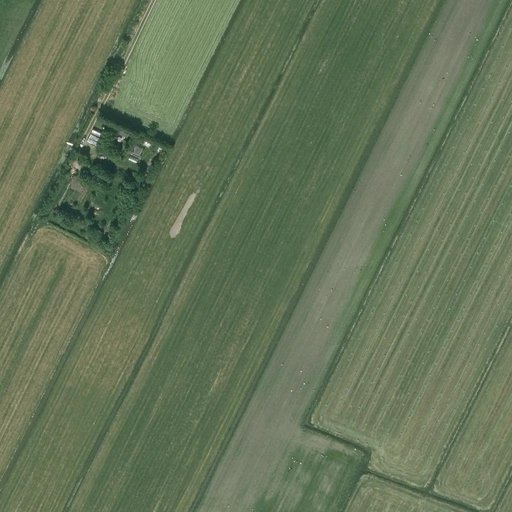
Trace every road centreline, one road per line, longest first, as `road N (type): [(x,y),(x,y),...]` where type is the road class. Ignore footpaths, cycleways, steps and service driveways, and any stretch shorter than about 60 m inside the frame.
road 1 (track): [(501,0),(253,511)]
road 2 (track): [(92,121),(155,0)]
